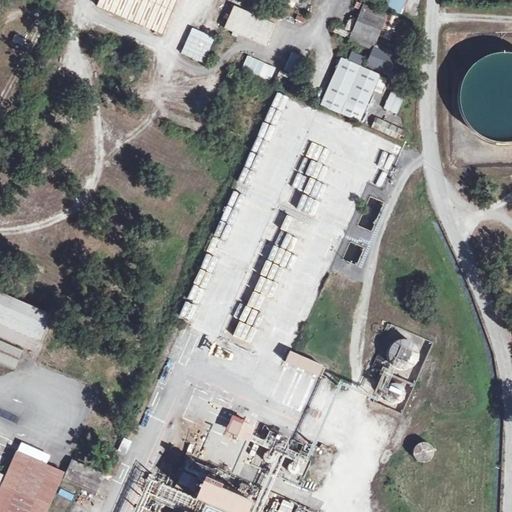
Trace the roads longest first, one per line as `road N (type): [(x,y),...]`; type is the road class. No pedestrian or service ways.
road 1 (unknown): [(116,511),(307,146)]
road 2 (unclassified): [(460,232),(439,186),(431,80),(437,13)]
road 3 (unclassified): [(511,348),(460,232)]
